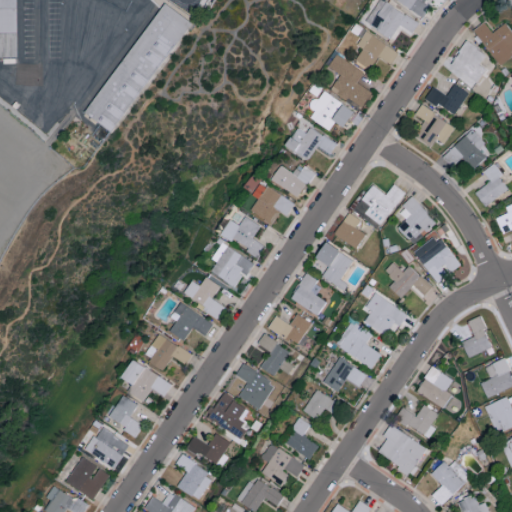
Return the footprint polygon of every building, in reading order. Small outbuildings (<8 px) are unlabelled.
[(18,60),(0,60),(0,0),(17,0),(17,6),(18,60)] [(379,0),(364,24),(389,40),(399,25),(412,33),(418,23),(382,0),(379,0)] [(395,0),(423,18),(433,3),(428,0),(395,0)] [(118,127),(112,135),(105,130),(101,127),(81,114),(104,83),(117,66),(164,5),(164,4),(165,3),(168,5),(193,24),(165,63),(163,66),(118,127)] [(492,32),(484,22),(473,30),(500,65),(511,56),(511,50),(511,49),(511,31),(504,22),(492,32)] [(398,52),(365,31),(356,45),(362,48),(355,60),(369,69),(377,56),(391,64),(398,52)] [(485,69),(478,64),(485,54),(466,40),(446,67),(472,87),(485,69)] [(362,107),(372,91),(357,82),(364,72),(335,54),(326,67),(340,75),(331,89),(362,107)] [(446,95),(433,86),(426,97),(454,115),(468,93),(454,84),(446,95)] [(358,113),(321,89),(310,108),(314,111),(310,118),(329,130),(335,121),(347,129),(358,113)] [(444,144),(455,126),(420,106),(415,115),(425,121),(416,137),(431,146),(436,139),(444,144)] [(337,143),(310,127),(306,133),(296,127),(285,146),(308,160),(316,146),(330,154),(337,143)] [(478,148),(484,142),(471,129),(443,156),(452,166),(462,157),(474,169),(485,157),(478,148)] [(474,192),(485,206),(508,188),(499,177),(502,174),(493,163),(481,172),(488,181),(474,192)] [(272,179),(298,196),(315,172),(302,164),(295,174),(281,165),(272,179)] [(385,194),(373,185),(354,208),(378,226),(405,192),(394,184),(385,194)] [(287,217),(295,202),(268,186),(252,213),(272,225),(279,212),(287,217)] [(411,243),(434,220),(412,196),(396,211),(405,220),(397,227),(411,243)] [(511,229),(511,203),(505,206),(508,212),(496,217),(502,234),(511,229)] [(356,248),(365,234),(355,228),(360,220),(348,212),(334,235),(356,248)] [(252,238),(260,225),(245,216),(240,225),(231,219),(222,234),(259,257),(265,246),(252,238)] [(448,274),(460,266),(436,234),(413,252),(436,283),(448,274)] [(254,264),(222,242),(211,258),(216,262),(211,271),(234,286),(243,273),(246,275),(254,264)] [(341,280),(352,256),(323,243),(316,259),(327,264),(321,278),(344,289),(347,283),(341,280)] [(388,287),(400,298),(412,285),(423,295),(431,287),(408,265),(402,271),(392,262),(384,271),(394,280),(388,287)] [(322,284),(304,274),(290,299),(317,314),(325,301),(316,295),(322,284)] [(192,280),(183,295),(218,317),(224,306),(211,299),(219,285),(205,276),(200,285),(192,280)] [(399,326),(407,315),(375,292),(364,307),(369,311),(362,321),(384,336),(394,322),(399,326)] [(170,333),(186,340),(191,328),(206,335),(213,320),(178,304),(172,318),(175,320),(170,333)] [(268,327),(296,345),(310,322),(296,313),(289,324),(276,315),(268,327)] [(492,347),(479,316),(467,321),(474,336),(461,342),(468,358),(492,347)] [(381,354),(365,343),(371,334),(352,321),(335,345),(370,369),(381,354)] [(192,355),(159,334),(144,357),(163,369),(172,356),(186,364),(192,355)] [(290,351),(264,334),(258,344),(270,352),(260,367),(273,376),(278,368),(287,373),(292,365),(284,360),(290,351)] [(366,374),(339,357),(323,382),(338,391),(345,379),(358,387),(366,374)] [(511,386),(511,376),(504,359),(485,367),(490,378),(481,383),(487,397),(511,386)] [(133,384),(128,392),(143,402),(151,389),(164,396),(172,384),(133,360),(122,378),(133,384)] [(247,382),(238,397),(260,409),(274,382),(242,365),(236,376),(247,382)] [(445,390),(452,380),(432,366),(416,391),(442,408),(451,394),(445,390)] [(324,408),(333,413),(339,402),(315,389),(303,411),(317,419),(324,408)] [(138,404),(122,394),(108,417),(137,435),(143,425),(130,417),(138,404)] [(243,420),(249,407),(221,394),(209,420),(242,436),(248,423),(243,420)] [(511,426),(511,410),(507,397),(485,406),(496,433),(511,426)] [(395,419),(429,439),(436,428),(431,425),(438,414),(423,405),(416,416),(402,408),(395,419)] [(284,444),(310,458),(318,444),(303,436),(309,424),(299,418),(284,444)] [(129,444),(100,427),(86,451),(115,468),(129,444)] [(412,472),(425,444),(389,428),(376,456),(412,472)] [(229,442),(215,433),(208,444),(194,436),(187,447),(221,467),(227,456),(223,453),(229,442)] [(511,467),(511,466),(511,437),(500,443),(511,467)] [(304,465),(270,443),(260,457),(268,462),(261,472),(281,485),(289,473),(296,477),(304,465)] [(187,470),(177,487),(197,499),(212,475),(180,456),(176,464),(187,470)] [(94,500),(109,474),(82,457),(66,483),(94,500)] [(443,461),(430,473),(441,486),(431,495),(440,505),(470,477),(454,461),(448,467),(443,461)] [(278,505),(283,494),(248,477),(237,501),(256,510),(262,498),(278,505)] [(83,511),(88,506),(57,487),(43,509),(47,511),(64,511),(67,508),(74,511),(83,511)] [(144,511),(190,511),(194,507),(169,491),(162,503),(153,497),(143,511),(144,511)] [(488,511),(484,502),(477,505),(473,495),(458,501),(462,511),(488,511)] [(336,503),(331,511),(365,511),(369,506),(358,500),(352,511),(336,503)]
